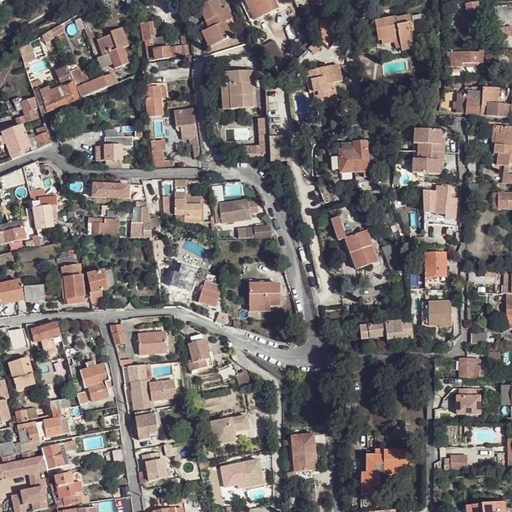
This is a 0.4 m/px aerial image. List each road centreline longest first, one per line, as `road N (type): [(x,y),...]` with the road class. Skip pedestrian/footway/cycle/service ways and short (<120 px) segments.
road 1 (residential): [(320,357),(300,276),(257,176),(88,176),(55,154)]
road 2 (residential): [(452,120),(461,133),(465,345),(453,356),(430,356)]
road 3 (residential): [(102,316),(184,314),(285,359),(320,357)]
road 4 (residential): [(102,316),(140,511)]
road 5 (residential): [(430,511),(430,356)]
road 6 (residential): [(142,78),(45,119),(55,154)]
